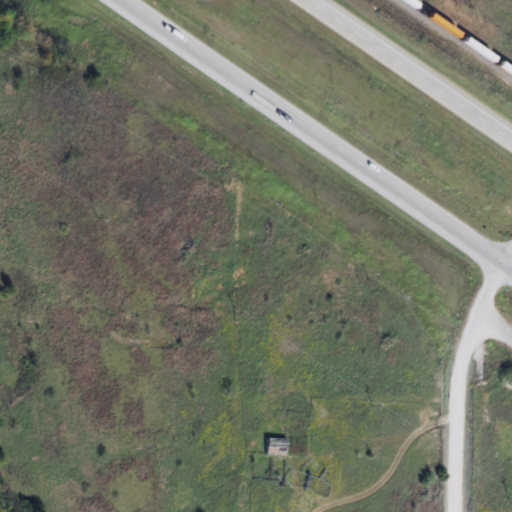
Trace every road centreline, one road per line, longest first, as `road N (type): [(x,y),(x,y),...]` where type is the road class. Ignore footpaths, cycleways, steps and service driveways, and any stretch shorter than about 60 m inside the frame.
road 1 (motorway): [(129,0),(508,263)]
road 2 (residential): [(458,511),(468,358),(484,306),(511,257)]
road 3 (motorway): [(511,131),(321,0)]
road 4 (residential): [(326,511),(331,503),(459,476)]
